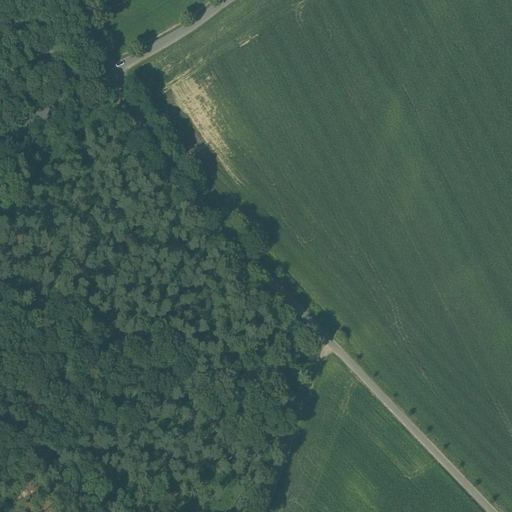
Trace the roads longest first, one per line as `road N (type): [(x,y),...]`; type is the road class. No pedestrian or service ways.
road 1 (unclassified): [(493,511),(167,167),(126,101)]
road 2 (track): [(326,340),(264,511)]
road 3 (residential): [(226,0),(111,68)]
